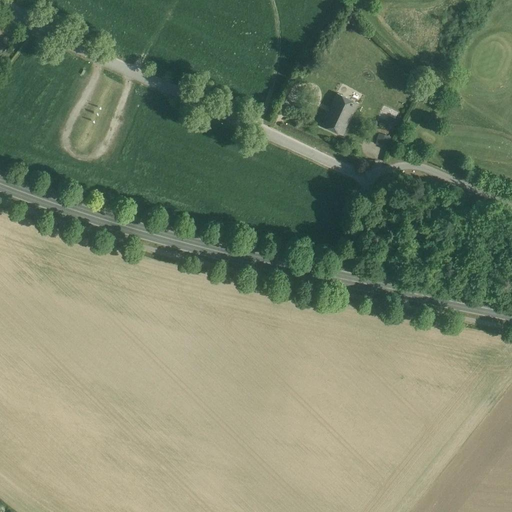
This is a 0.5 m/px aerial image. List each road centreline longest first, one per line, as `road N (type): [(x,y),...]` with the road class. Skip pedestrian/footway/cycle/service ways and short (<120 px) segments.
road 1 (primary): [(0,182),(161,235),(511,315)]
road 2 (residential): [(12,0),(361,176)]
